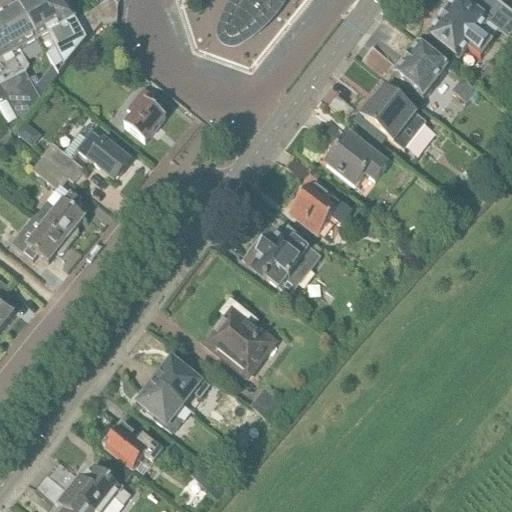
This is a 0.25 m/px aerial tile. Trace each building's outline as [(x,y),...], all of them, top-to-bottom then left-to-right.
[(117,6),(113,0),(112,0),(100,7),(75,22),(63,2),(64,2),(64,0),(35,0),(20,9),(38,43),(39,43),(53,67),(59,77),(87,43),(102,24),(117,21),(118,10),(119,5),(117,5),(117,6)] [(226,33),(226,35),(227,38),(230,40),(233,40),(235,40),(248,31),(260,21),(270,9),(276,0),(242,0),(239,5),(232,19),(226,33)] [(509,40),(511,36),(511,16),(491,0),(459,0),(459,1),(458,0),(447,14),(439,25),(429,39),(460,62),(469,51),(480,60),(493,43),(492,43),(499,33),(509,40)] [(21,53),(38,43),(19,9),(0,20),(0,32),(39,101),(40,100),(26,75),(29,68),(21,53)] [(0,116),(11,137),(39,101),(0,32),(0,78),(12,72),(15,79),(0,87),(0,116)] [(393,66),(388,62),(372,49),(361,64),(382,80),(393,66)] [(404,68),(395,80),(424,102),(440,82),(449,71),(420,49),(411,60),(410,60),(404,68)] [(463,81),(453,93),(467,104),(476,91),(463,81)] [(404,153),(425,124),(384,92),(372,107),(375,109),(365,123),(404,153)] [(132,114),(121,126),(145,146),(166,120),(155,111),(160,105),(145,93),(129,112),(132,114)] [(355,111),(352,109),(336,97),(328,108),(347,122),(355,111)] [(387,169),(348,139),(328,124),(318,137),(331,146),(319,162),(326,168),(356,190),(365,179),(374,186),(387,169)] [(41,138),(24,125),(15,136),(31,149),(41,138)] [(130,164),(104,144),(93,135),(85,129),(64,156),(71,162),(78,154),(88,162),(114,184),(130,164)] [(5,131),(0,134),(0,149),(0,150),(12,140),(5,131)] [(34,152),(33,153),(37,157),(42,161),(69,182),(73,185),(84,172),(72,162),(71,162),(64,156),(53,147),(48,143),(44,140),(34,152)] [(294,158),(285,169),(302,182),(311,170),(294,158)] [(42,161),(33,173),(57,192),(58,191),(60,189),(61,190),(61,191),(62,190),(69,182),(42,161)] [(464,189),(455,182),(451,182),(444,191),(455,200),(464,189)] [(342,229),(352,216),(312,186),(291,215),(320,237),(332,222),(342,229)] [(47,205),(36,219),(45,226),(70,246),(78,236),(78,231),(76,230),(85,220),(75,212),(80,205),(69,197),(63,204),(56,212),(47,205)] [(63,255),(70,246),(36,219),(13,247),(33,263),(38,257),(48,265),(56,255),(58,256),(63,255)] [(270,224),(242,263),(280,291),(290,299),(320,261),(309,253),(299,245),(302,241),(293,234),(290,239),(270,224)] [(0,333),(15,315),(2,304),(10,293),(0,284),(0,333)] [(228,322),(208,347),(222,358),(223,359),(249,379),(273,350),(271,348),(253,332),(258,326),(231,305),(222,316),(228,322)] [(163,373),(154,384),(182,406),(191,393),(198,398),(199,399),(201,400),(210,389),(211,388),(201,380),(191,373),(188,377),(172,365),(165,374),(163,373)] [(146,398),(139,407),(154,418),(152,421),(151,422),(150,423),(162,431),(171,438),(181,425),(172,418),(182,406),(154,384),(145,396),(146,398)] [(250,408),(268,422),(282,405),(265,390),(250,408)] [(112,431),(103,443),(107,447),(104,450),(132,472),(134,470),(143,458),(152,465),(154,466),(164,453),(142,437),(148,430),(126,413),(116,425),(121,429),(117,433),(117,435),(112,431)] [(174,450),(171,455),(178,460),(181,455),(174,450)] [(236,460),(239,462),(244,455),(242,453),(238,450),(233,458),(236,460)] [(58,463),(48,477),(71,495),(92,511),(105,511),(115,500),(124,507),(131,498),(122,491),(118,487),(93,467),(82,482),(58,463)] [(113,473),(124,482),(131,474),(119,465),(113,473)] [(48,477),(36,492),(59,510),(58,511),(92,511),(71,495),(48,477)]
